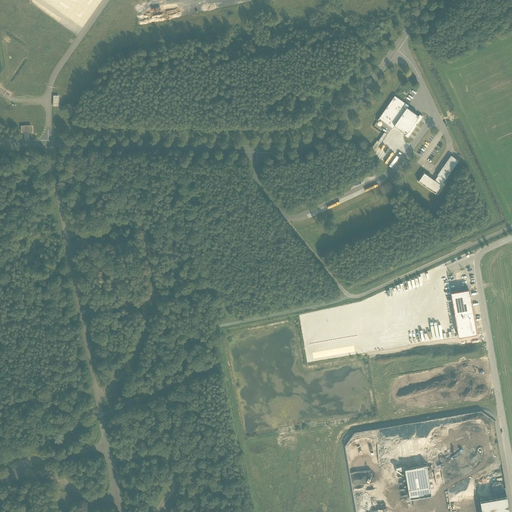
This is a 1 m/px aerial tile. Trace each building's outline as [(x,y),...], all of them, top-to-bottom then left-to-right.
[(379,119),(393,128),(394,126),(406,134),(405,135),(408,138),(423,117),(420,114),(418,116),(407,108),(408,105),(395,96),(378,120),(379,119)] [(378,141),(380,143),(386,134),(384,132),(378,141)] [(380,143),(378,141),(377,141),(371,149),(374,151),(380,143)] [(437,175),(444,180),(458,161),(451,155),(451,156),(437,175)] [(424,173),(418,181),(435,193),(441,185),(434,180),(432,178),(427,175),(424,173)] [(459,291),(451,292),(459,337),(477,334),(470,291),(459,293),(459,291)] [(410,499),(431,495),(426,465),(404,469),(410,499)]
